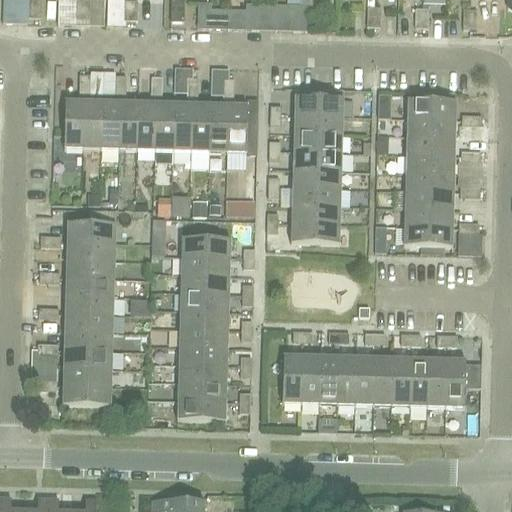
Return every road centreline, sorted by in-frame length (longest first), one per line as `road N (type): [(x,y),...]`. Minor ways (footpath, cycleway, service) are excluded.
road 1 (residential): [(505,309),(511,107),(503,73),(487,63),(16,46)]
road 2 (unclassified): [(4,460),(491,473)]
road 3 (residential): [(5,303),(16,46)]
road 4 (residential): [(505,309),(499,472)]
road 5 (residential): [(4,460),(5,303)]
